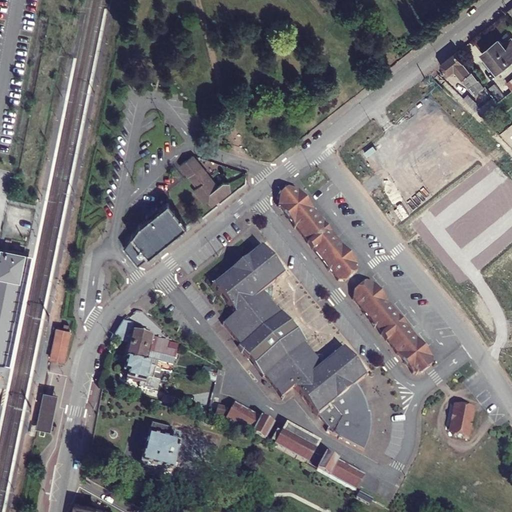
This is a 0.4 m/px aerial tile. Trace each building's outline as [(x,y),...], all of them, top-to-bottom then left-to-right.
[(511,58),(511,46),(509,42),(501,48),(497,43),(480,57),(493,74),(511,58)] [(458,53),(440,68),(450,78),(457,72),(477,96),(485,90),(458,53)] [(489,89),(498,101),(504,97),(495,85),(489,89)] [(469,96),(464,102),(465,103),(472,109),(477,104),(469,96)] [(492,99),(476,113),(481,118),(497,105),(492,99)] [(193,191),(203,204),(208,202),(211,206),(229,192),(228,184),(223,183),(218,187),(192,157),(180,167),(197,187),(193,191)] [(298,193),(287,191),(280,197),(280,208),(310,244),(308,245),(314,251),(315,250),(340,282),(346,283),(358,274),(358,267),(298,193)] [(185,225),(168,203),(146,220),(121,248),(135,265),(161,244),(185,225)] [(295,389),(298,392),(317,416),(328,429),(327,432),(364,451),(366,446),(369,438),(370,433),(370,431),(370,423),(370,415),(369,413),(368,413),(367,409),(365,402),(361,395),(357,389),(355,386),(366,377),(344,349),(331,359),(329,357),(319,356),(316,358),(306,345),(307,344),(282,313),(281,314),(270,301),(272,300),(274,289),(272,286),(284,276),(262,248),(212,287),(236,315),(223,325),(241,346),(239,348),(257,370),(264,379),(266,377),(283,397),(293,390),(295,389)] [(0,365),(1,363),(5,344),(23,257),(0,251),(0,365)] [(387,341),(414,374),(422,375),(433,365),(434,358),(374,283),(366,283),(354,292),(353,300),(382,334),(381,335),(386,341),(387,341)] [(135,325),(123,322),(113,340),(112,341),(128,345),(172,357),(174,350),(163,347),(165,340),(144,334),(144,330),(134,327),(135,325)] [(71,331),(57,328),(53,346),(51,357),(65,360),(71,331)] [(175,366),(177,358),(172,357),(128,345),(124,360),(126,361),(146,366),(148,359),(175,366)] [(146,366),(126,361),(123,372),(128,374),(126,379),(141,383),(140,386),(157,390),(159,380),(153,378),(155,371),(160,373),(161,370),(146,366)] [(50,393),(43,392),(36,428),(51,430),(57,394),(50,393)] [(216,416),(225,419),(228,410),(219,407),(216,416)] [(236,407),(228,421),(265,441),(273,428),(236,407)] [(457,440),(472,442),(475,416),(469,409),(454,408),(450,433),(457,440)] [(225,420),(202,413),(199,428),(222,434),(225,420)] [(142,465),(172,473),(175,465),(180,467),(185,448),(178,446),(178,445),(167,442),(170,430),(152,425),(142,465)] [(271,445),(307,465),(319,444),(288,426),(282,436),(278,433),(271,445)] [(327,454),(317,470),(360,492),(369,475),(327,454)]
